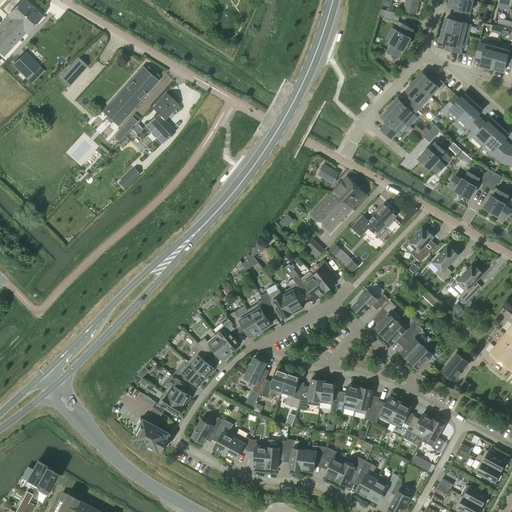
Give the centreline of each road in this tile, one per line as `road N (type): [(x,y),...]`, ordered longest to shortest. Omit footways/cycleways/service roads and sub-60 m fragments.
road 1 (secondary): [(54,387),(236,194),(303,89),(336,0)]
road 2 (secondary): [(328,0),(297,86),(240,174),(43,374)]
road 3 (residential): [(178,439),(256,480),(318,485),(369,511)]
road 4 (residential): [(511,257),(344,160)]
road 5 (residential): [(195,511),(111,456),(54,387)]
road 6 (residential): [(216,90),(63,0)]
road 7 (residential): [(406,391),(261,343)]
road 8 (residential): [(178,439),(196,402),(261,343)]
road 9 (residential): [(333,303),(412,375),(406,391)]
